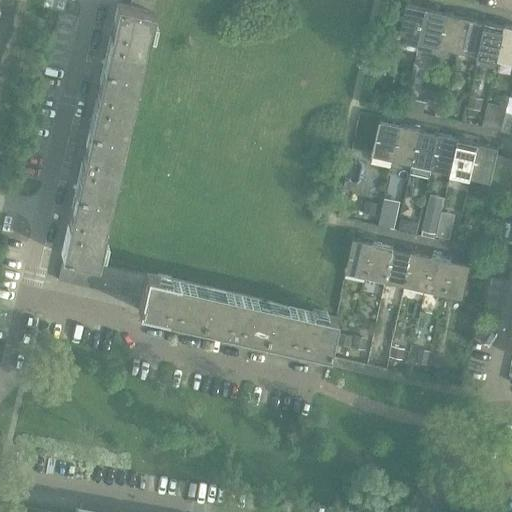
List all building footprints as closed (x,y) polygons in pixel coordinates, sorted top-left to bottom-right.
[(130,0),(129,6),(153,11),(156,0),(130,0)] [(117,3),(103,66),(139,75),(153,11),(129,6),(117,3)] [(407,3),(397,47),(417,52),(420,42),(427,7),(407,3)] [(427,7),(420,42),(439,46),(447,12),(427,7)] [(447,12),(439,46),(459,51),(466,16),(447,12)] [(466,16),(459,51),(478,55),(486,21),(466,16)] [(478,55),(476,64),(496,69),(498,60),(505,25),(486,21),(478,55)] [(511,26),(505,25),(498,60),(511,62),(511,26)] [(103,66),(88,130),(124,138),(139,75),(103,66)] [(484,124),(511,130),(511,109),(489,104),(484,124)] [(381,119),(373,154),(393,159),(401,124),(381,119)] [(401,124),(393,159),(413,163),(421,128),(401,124)] [(413,163),(411,171),(430,176),(432,167),(440,133),(421,128),(413,163)] [(110,200),(124,138),(88,130),(74,191),(110,200)] [(440,133),(432,167),(452,172),(460,137),(440,133)] [(460,137),(452,172),(471,176),(479,142),(460,137)] [(479,142),(471,176),(492,181),(489,192),(507,196),(511,174),(511,157),(498,154),(500,146),(479,142)] [(110,200),(74,191),(60,255),(63,256),(75,259),(86,261),(96,263),(110,200)] [(430,192),(425,232),(448,235),(451,211),(444,211),(446,194),(430,192)] [(381,224),(398,226),(401,199),(384,197),(381,224)] [(354,237),(346,271),(366,276),(374,241),(354,237)] [(386,280),(394,246),(374,241),(366,276),(386,280)] [(413,250),(394,246),(386,280),(405,285),(413,250)] [(425,289),(433,254),(413,250),(405,285),(425,289)] [(425,289),(445,293),(453,259),(433,254),(425,289)] [(70,282),(75,259),(63,256),(57,280),(70,282)] [(70,282),(81,285),(86,261),(75,259),(70,282)] [(473,263),(453,259),(445,293),(465,298),(473,263)] [(99,264),(96,263),(86,261),(81,285),(93,288),(99,264)] [(93,288),(105,290),(110,266),(99,264),(93,288)] [(105,290),(116,293),(122,269),(110,266),(105,290)] [(116,293),(128,295),(134,272),(122,269),(116,293)] [(145,274),(134,272),(128,295),(140,298),(145,274)] [(137,312),(201,326),(209,288),(146,273),(145,274),(140,298),(137,312)] [(201,326),(264,340),(273,302),(209,288),(201,326)] [(335,317),(273,302),(264,340),(327,355),(335,317)]
